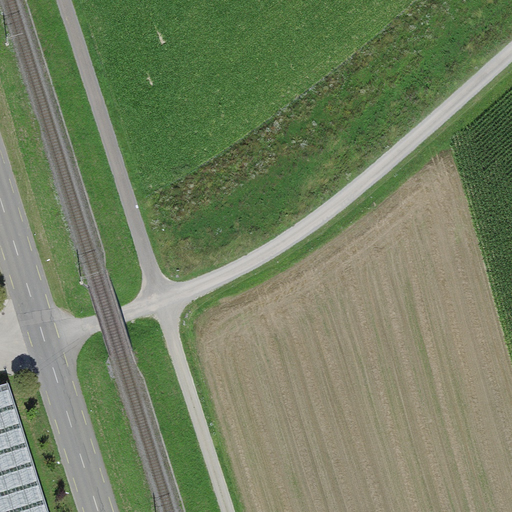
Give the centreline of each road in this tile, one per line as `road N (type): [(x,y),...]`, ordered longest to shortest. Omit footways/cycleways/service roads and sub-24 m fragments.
road 1 (track): [(511,61),(369,191),(259,266),(164,303)]
road 2 (tertiary): [(0,167),(101,511)]
road 3 (track): [(65,0),(164,303)]
road 4 (track): [(164,303),(227,511)]
